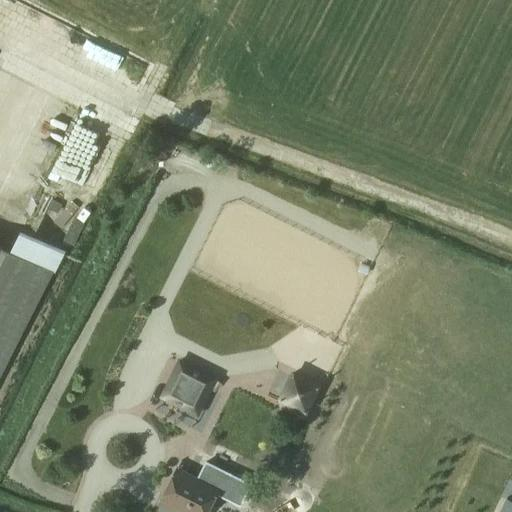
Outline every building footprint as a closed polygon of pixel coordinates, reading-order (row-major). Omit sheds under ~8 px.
[(88,148),(103,155),(115,129),(79,112),(42,191),(64,201),(88,148)] [(0,380),(1,379),(54,270),(0,242),(0,380)] [(180,361),(162,396),(183,407),(195,383),(210,390),(215,378),(180,361)] [(293,373),(281,398),(306,411),(318,386),(293,373)] [(165,498),(177,504),(176,508),(184,511),(206,511),(218,489),(179,470),(165,498)] [(501,511),(511,511),(511,505),(506,503),(501,511)]
